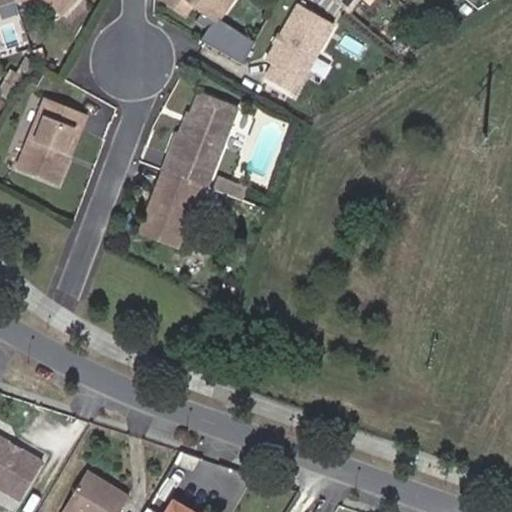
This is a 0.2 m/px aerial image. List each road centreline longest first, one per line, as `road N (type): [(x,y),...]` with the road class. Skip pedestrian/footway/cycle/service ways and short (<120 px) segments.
road 1 (residential): [(472,511),(140,395),(0,321)]
road 2 (residential): [(72,290),(136,114),(137,0)]
